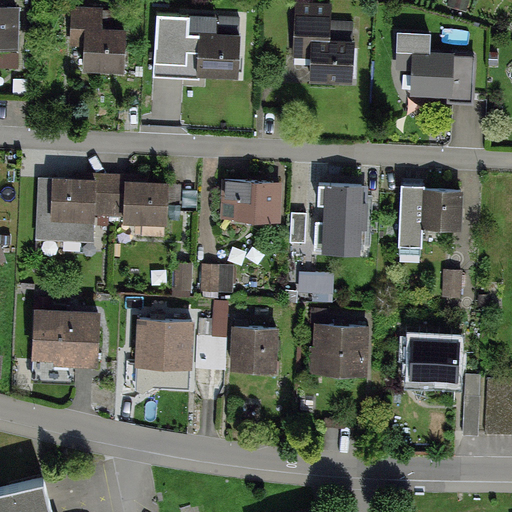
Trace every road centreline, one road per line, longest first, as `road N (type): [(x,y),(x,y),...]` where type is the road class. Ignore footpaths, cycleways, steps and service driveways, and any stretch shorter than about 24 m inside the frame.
road 1 (residential): [(0,138),(511,161)]
road 2 (residential): [(114,433),(358,467),(511,471)]
